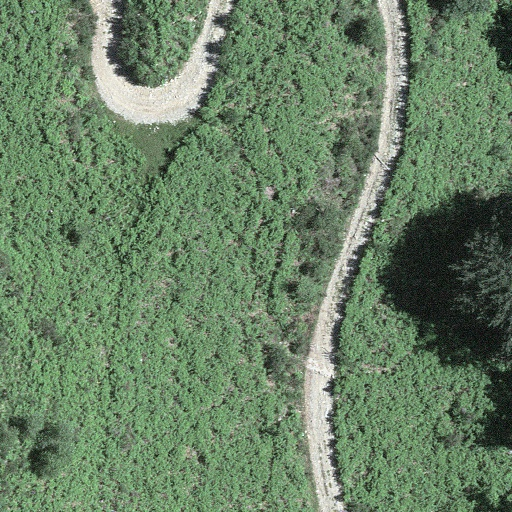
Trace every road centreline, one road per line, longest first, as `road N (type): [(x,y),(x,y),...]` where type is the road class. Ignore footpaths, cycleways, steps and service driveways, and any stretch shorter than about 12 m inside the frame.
road 1 (track): [(329,511),(315,416),(319,364),(388,136),(385,0)]
road 2 (track): [(221,0),(188,92),(149,119),(118,105),(108,80),(118,0)]
